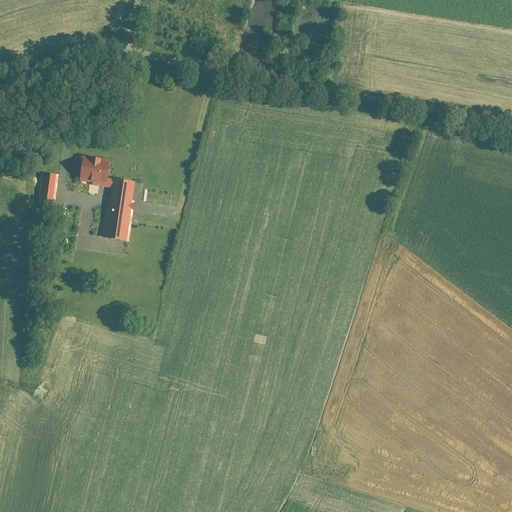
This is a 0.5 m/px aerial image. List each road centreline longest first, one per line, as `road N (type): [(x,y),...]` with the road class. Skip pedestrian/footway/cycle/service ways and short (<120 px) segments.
road 1 (residential): [(136,41),(511,127)]
road 2 (residential): [(0,84),(75,50),(136,41)]
